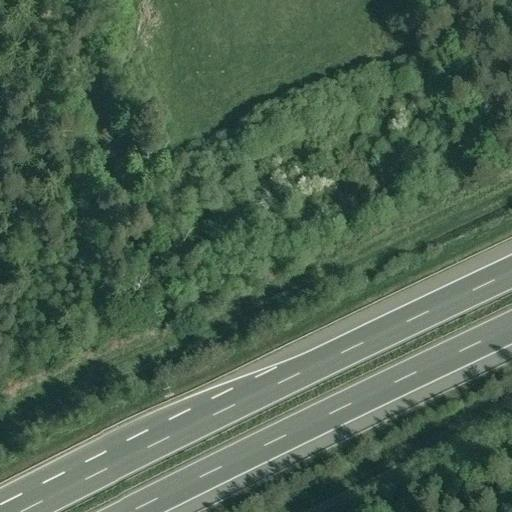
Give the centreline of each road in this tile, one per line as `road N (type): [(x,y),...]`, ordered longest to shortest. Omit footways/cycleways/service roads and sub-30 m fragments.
road 1 (motorway): [(511,277),(23,511)]
road 2 (motorway): [(143,511),(511,334)]
road 3 (track): [(511,426),(334,511)]
